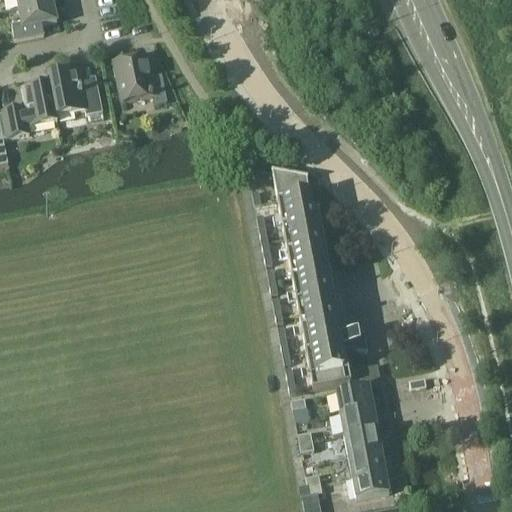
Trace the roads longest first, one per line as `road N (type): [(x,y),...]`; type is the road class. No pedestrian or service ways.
road 1 (residential): [(487,511),(459,352),(390,230),(228,52),(212,0)]
road 2 (secondary): [(511,244),(424,0)]
road 3 (residential): [(0,73),(88,55),(78,0)]
